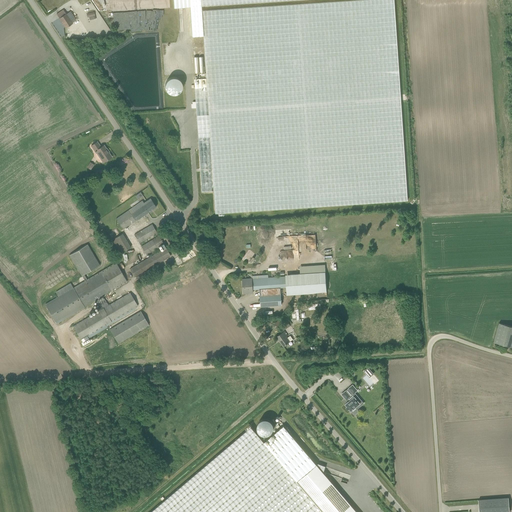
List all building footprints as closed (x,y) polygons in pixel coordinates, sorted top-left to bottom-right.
[(87,0),(78,4),(82,12),(91,9),(87,0)] [(192,36),(204,36),(202,10),(202,6),(284,0),(173,0),(174,7),(190,6),(192,36)] [(408,200),(401,101),(394,0),(360,0),(298,4),(202,10),(204,36),(206,78),(195,79),(195,88),(207,87),(214,190),(216,213),(408,200)] [(57,14),(66,28),(72,23),(63,10),(57,14)] [(194,73),(203,73),(202,57),(193,57),(194,73)] [(214,190),(207,87),(195,88),(201,169),(202,191),(214,190)] [(104,162),(111,157),(108,152),(106,149),(104,145),(100,147),(97,142),(91,146),(96,153),(97,152),(104,162)] [(145,204),(142,201),(116,219),(123,229),(156,207),(151,199),(145,204)] [(155,234),(157,237),(159,236),(152,224),(134,235),(139,243),(155,234)] [(125,233),(115,238),(122,252),(132,247),(125,233)] [(146,254),(161,245),(164,244),(159,236),(157,237),(141,246),(146,254)] [(306,250),(314,250),(314,241),(306,241),(306,250)] [(88,244),(69,255),(85,281),(87,279),(84,274),(100,265),(88,244)] [(164,244),(161,245),(163,249),(130,269),(135,277),(171,256),(164,244)] [(95,300),(98,298),(127,281),(116,262),(87,279),(85,281),(73,287),(71,283),(56,292),(58,296),(46,304),(57,323),(95,300)] [(325,272),(286,274),(287,295),(327,292),(325,272)] [(285,276),(252,279),(253,289),(260,289),(261,306),(281,305),(281,295),(280,288),(285,287),(285,276)] [(253,292),(253,289),(252,279),(243,279),(243,293),(253,292)] [(130,293),(104,308),(99,311),(73,326),(81,339),(138,306),(130,293)] [(96,303),(95,303),(99,311),(104,308),(103,307),(108,304),(104,298),(99,301),(98,298),(95,300),(96,303)] [(149,325),(141,311),(110,329),(118,344),(149,325)] [(291,326),(288,321),(281,326),(284,330),(291,326)] [(511,326),(499,323),(494,342),(511,347),(511,326)] [(285,331),(276,337),(280,342),(283,346),(290,341),(286,337),(288,335),(285,331)] [(348,388),(349,388),(346,391),(342,394),(346,400),(347,399),(349,401),(345,404),(351,411),(355,407),(357,409),(363,403),(356,395),(354,393),(357,390),(352,385),(348,388)] [(323,511),(297,481),(317,464),(297,441),(284,425),(264,442),(251,427),(150,511),(323,511)] [(318,463),(317,464),(297,481),(323,511),(356,511),(323,472),(325,466),(318,463)] [(479,511),(509,511),(509,498),(478,500),(479,511)]
